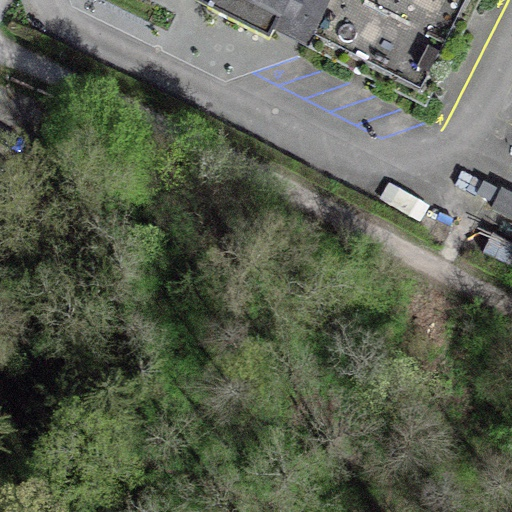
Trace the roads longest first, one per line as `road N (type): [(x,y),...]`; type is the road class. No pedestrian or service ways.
road 1 (residential): [(511,71),(448,208),(74,21),(51,0)]
road 2 (track): [(511,311),(0,49)]
